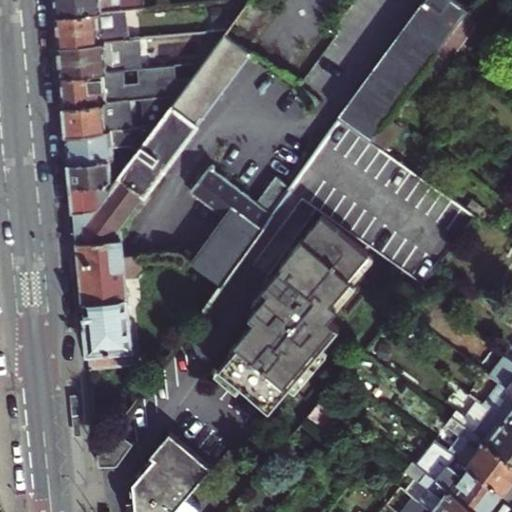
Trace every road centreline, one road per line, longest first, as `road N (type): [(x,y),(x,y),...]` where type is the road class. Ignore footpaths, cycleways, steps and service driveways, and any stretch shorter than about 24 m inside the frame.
road 1 (secondary): [(46,429),(53,300),(27,0)]
road 2 (secondary): [(0,197),(12,328),(46,429)]
